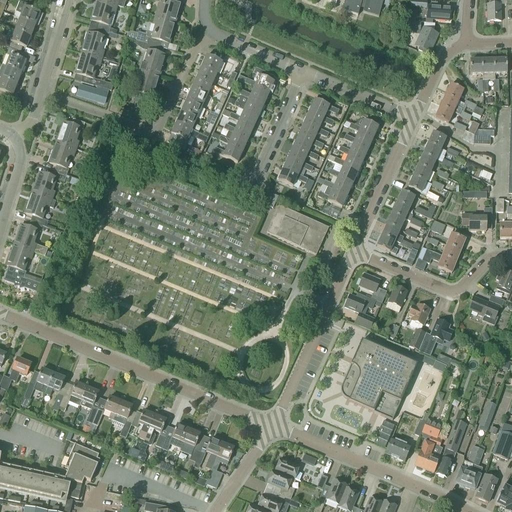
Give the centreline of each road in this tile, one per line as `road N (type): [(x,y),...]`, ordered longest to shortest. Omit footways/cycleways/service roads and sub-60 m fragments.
road 1 (residential): [(271,426),(0,315)]
road 2 (residential): [(38,94),(151,130),(209,32)]
road 3 (residential): [(271,426),(350,252)]
road 4 (residential): [(511,257),(494,258),(445,290),(350,252)]
road 5 (residential): [(415,486),(271,426)]
road 6 (residential): [(350,252),(412,119)]
road 7 (residential): [(412,119),(301,71)]
road 8 (residential): [(301,71),(254,182)]
